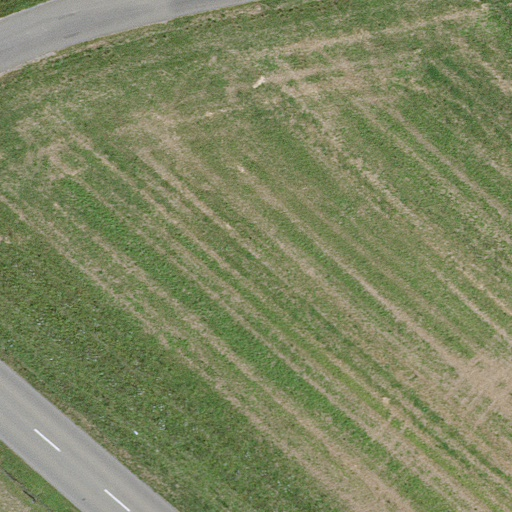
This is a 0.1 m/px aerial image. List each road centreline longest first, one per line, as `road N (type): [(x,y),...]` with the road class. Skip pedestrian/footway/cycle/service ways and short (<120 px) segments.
road 1 (tertiary): [(0,403),(126,511)]
road 2 (residential): [(0,45),(124,0)]
